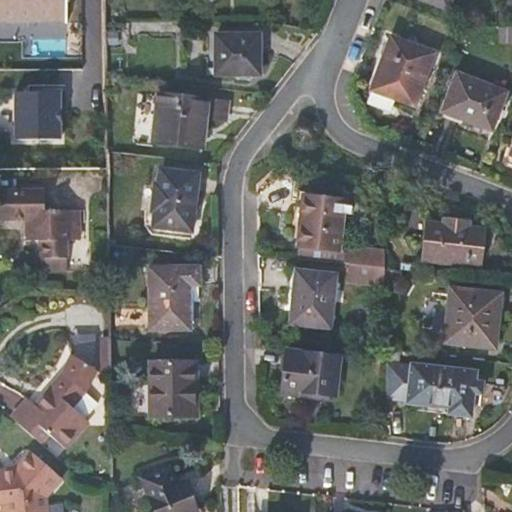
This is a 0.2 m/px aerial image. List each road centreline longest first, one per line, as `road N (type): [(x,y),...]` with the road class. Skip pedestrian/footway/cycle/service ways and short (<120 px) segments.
road 1 (residential): [(306,93),(239,171),(239,399),(252,420),(276,434),(471,459),(511,445)]
road 2 (residential): [(511,202),(340,137)]
